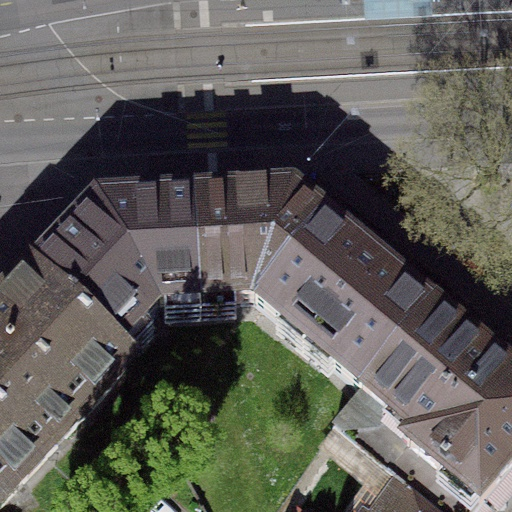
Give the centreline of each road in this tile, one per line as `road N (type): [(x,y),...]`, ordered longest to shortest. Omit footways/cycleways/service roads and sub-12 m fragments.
road 1 (primary): [(0,86),(178,132),(511,115)]
road 2 (primary): [(138,0),(0,67)]
